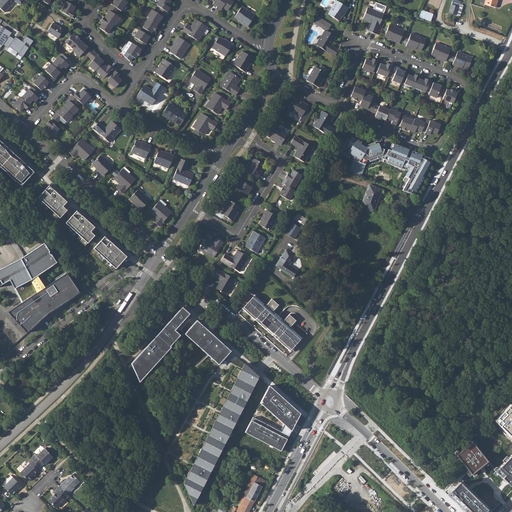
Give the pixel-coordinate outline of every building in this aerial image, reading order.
[(14,1),(21,6),(25,0),(24,0),(0,0),(0,1),(0,8),(5,12),(14,1)] [(114,2),(112,5),(118,9),(121,11),(127,2),(124,0),(113,0),(113,1),(114,2)] [(159,0),(156,5),(161,8),(167,12),(169,8),(167,6),(170,1),(169,0),(159,0)] [(228,10),(233,2),(230,0),(229,0),(221,0),(218,4),(217,7),(221,9),(222,7),(228,10)] [(348,8),(336,0),(328,14),(339,21),(342,16),(344,12),(345,13),(348,8)] [(460,15),(462,6),(459,5),(460,1),(456,0),(452,0),(449,13),(460,15)] [(61,12),(72,18),(75,14),(72,12),(75,7),(67,2),(61,12)] [(120,18),(115,14),(118,9),(112,5),(108,10),(110,11),(108,13),(104,18),(114,24),(115,25),(120,18)] [(363,19),(372,22),(368,31),(376,34),(384,14),(367,7),(363,19)] [(148,18),(157,24),(158,24),(160,19),(162,17),(163,17),(167,12),(161,8),(157,13),(152,10),(147,17),(148,18)] [(243,8),(236,18),(241,22),(245,24),(244,24),(247,27),(255,15),(243,8)] [(431,21),(434,13),(421,9),(419,16),(431,21)] [(99,28),(107,34),(114,24),(104,18),(104,17),(101,21),(103,23),(99,28)] [(331,25),(317,17),(316,20),(324,25),(329,28),(331,25)] [(148,18),(142,27),(151,33),(153,30),(154,31),(157,28),(155,27),(157,24),(148,18)] [(206,26),(196,19),(191,27),(187,24),(182,31),(198,41),(203,33),(201,32),(206,26)] [(314,23),(322,28),(324,25),(316,20),(314,23)] [(53,23),(47,31),(58,38),(64,30),(53,23)] [(404,30),(389,24),(384,36),(390,39),(393,40),(393,41),(399,43),(404,30)] [(331,44),(336,36),(327,31),(329,28),(324,25),(322,28),(321,29),(325,30),(316,45),(334,56),(339,49),(331,44)] [(11,33),(2,27),(0,29),(0,46),(1,47),(3,44),(6,40),(4,38),(6,35),(8,36),(11,33)] [(139,29),(134,37),(140,40),(136,46),(141,49),(142,50),(146,44),(145,43),(146,41),(149,36),(139,29)] [(411,33),(406,46),(412,48),(412,47),(416,49),(421,51),(426,39),(411,33)] [(74,50),(81,42),(78,39),(79,38),(77,35),(75,37),(73,34),(65,42),(74,50)] [(8,36),(6,40),(3,44),(7,47),(8,46),(19,53),(18,54),(21,57),(28,48),(24,45),(25,43),(30,46),(33,41),(25,36),(22,41),(23,41),(22,42),(14,36),(13,39),(8,36)] [(175,44),(172,49),(170,52),(180,59),(190,44),(178,37),(174,43),(175,44)] [(223,40),(219,37),(212,47),(225,56),(233,45),(227,41),(227,42),(223,40)] [(81,42),(74,50),(73,51),(79,57),(83,52),(88,56),(93,51),(88,46),(87,47),(85,45),(81,42)] [(438,59),(445,61),(446,59),(450,61),(451,56),(448,55),(450,49),(434,42),(429,54),(435,56),(438,58),(438,59)] [(126,52),(135,58),(137,55),(138,56),(140,53),(139,52),(141,49),(136,46),(132,43),(126,52)] [(93,60),(88,65),(95,71),(96,70),(102,63),(103,62),(99,58),(97,56),(98,55),(93,51),(88,56),(93,60)] [(253,58),(242,51),(233,64),(245,72),(248,67),(247,66),(250,63),(253,58)] [(458,66),(462,67),(467,69),(468,67),(471,60),(472,57),(457,51),(455,57),(451,56),(450,61),(453,62),(452,64),(458,66)] [(52,64),(59,71),(63,67),(65,68),(69,65),(59,56),(52,64)] [(362,68),(373,72),(377,60),(373,58),(372,61),(366,58),(362,68)] [(175,67),(165,60),(161,64),(159,68),(159,67),(155,72),(167,80),(175,67)] [(107,67),(102,63),(96,70),(104,78),(112,68),(109,65),(107,67)] [(376,72),(387,77),(389,72),(392,65),(387,63),(386,66),(380,63),(376,72)] [(59,71),(52,64),(51,64),(45,70),(50,75),(46,79),(49,82),(51,84),(55,79),(54,78),(57,76),(60,72),(59,71)] [(321,81),(323,78),(326,73),(325,73),(327,69),(320,65),(318,68),(315,66),(306,80),(309,82),(316,86),(318,87),(322,82),(321,81)] [(400,70),(397,68),(398,67),(392,65),(389,72),(395,74),(392,80),(400,83),(405,72),(400,70)] [(115,88),(122,81),(117,76),(119,74),(115,71),(107,80),(115,88)] [(202,75),(195,71),(189,81),(196,86),(194,90),(200,94),(210,78),(203,73),(202,75)] [(226,79),(224,78),(220,85),(235,96),(240,89),(235,86),(240,79),(230,72),(226,79)] [(404,83),(415,88),(418,79),(419,76),(415,74),(414,77),(408,74),(404,83)] [(41,75),(33,83),(41,90),(44,87),(45,88),(47,86),(46,85),(49,82),(46,79),(41,75)] [(415,88),(425,92),(430,80),(425,78),(424,81),(418,79),(415,88)] [(164,87),(157,82),(152,90),(144,85),(137,96),(152,105),(164,87)] [(433,83),(428,94),(436,97),(439,91),(445,94),(447,89),(447,87),(441,85),(441,86),(438,85),(433,83)] [(20,97),(21,98),(28,104),(33,100),(35,102),(38,98),(36,96),(39,93),(31,86),(29,89),(26,92),(24,90),(22,90),(18,95),(20,97)] [(355,87),(351,96),(354,98),(353,99),(357,101),(358,99),(361,101),(364,93),(365,91),(355,87)] [(443,99),(453,103),(454,101),(456,102),(458,98),(456,97),(457,93),(453,92),(454,90),(451,89),(450,90),(447,89),(445,94),(443,99)] [(78,100),(83,105),(90,96),(83,90),(79,94),(77,92),(73,96),(78,100)] [(231,103),(215,93),(210,100),(212,101),(207,108),(217,114),(222,107),(226,110),(231,103)] [(364,93),(361,101),(359,105),(364,107),(367,108),(367,109),(373,112),(375,105),(370,103),(372,97),(364,93)] [(63,107),(73,116),(74,114),(78,109),(73,105),(78,100),(73,96),(72,95),(68,100),(69,101),(67,103),(63,107)] [(13,105),(20,112),(24,107),(26,109),(30,105),(28,104),(21,98),(20,97),(13,105)] [(294,98),(287,109),(301,117),(308,105),(303,102),(302,103),(299,101),(294,98)] [(184,113),(169,103),(162,115),(168,119),(169,118),(174,121),(177,123),(178,121),(181,123),(187,115),(183,113),(184,113)] [(376,113),(375,116),(378,117),(378,119),(381,120),(382,119),(385,120),(386,118),(389,110),(379,106),(379,107),(376,113)] [(62,118),(67,122),(73,116),(63,107),(59,111),(57,113),(56,112),(52,117),(57,122),(62,118)] [(400,113),(390,109),(389,110),(386,118),(392,120),(391,123),(396,125),(400,113)] [(333,117),(322,111),(313,126),(332,137),(336,130),(328,125),(333,117)] [(217,123),(201,113),(196,121),(198,122),(194,128),(195,129),(201,133),(204,135),(209,127),(213,130),(217,123)] [(403,116),(399,126),(403,128),(402,129),(406,130),(406,129),(410,130),(413,121),(403,116)] [(421,132),(425,123),(414,119),(413,121),(410,130),(414,132),(415,130),(421,132)] [(48,126),(44,130),(47,133),(51,137),(59,129),(50,120),(46,124),(48,126)] [(109,142),(121,129),(112,121),(105,128),(99,122),(93,128),(109,142)] [(440,125),(430,121),(425,133),(430,134),(431,132),(436,134),(440,125)] [(272,139),(275,141),(275,142),(280,145),(287,133),(274,125),(267,136),(272,139)] [(313,147),(295,136),(291,143),(298,147),(294,156),(304,162),(313,147)] [(350,139),(348,138),(342,150),(345,151),(343,154),(348,156),(349,154),(354,157),(354,159),(349,172),(360,176),(362,170),(363,170),(366,164),(381,159),(384,151),(381,150),(380,147),(378,143),(376,144),(375,142),(367,144),(353,136),(350,139)] [(81,139),(69,153),(74,158),(78,154),(84,160),(92,151),(87,146),(88,145),(81,139)] [(0,163),(23,184),(35,172),(0,140),(0,163)] [(131,152),(145,158),(151,146),(145,143),(145,144),(141,143),(136,140),(131,152)] [(392,150),(388,149),(387,153),(384,160),(388,161),(387,164),(401,170),(401,169),(403,164),(407,165),(405,168),(409,170),(407,172),(402,181),(406,183),(402,191),(415,196),(430,167),(432,160),(422,156),(422,157),(420,157),(421,157),(412,153),(409,159),(406,157),(409,149),(394,143),(392,150)] [(154,162),(168,168),(174,156),(168,153),(168,154),(164,153),(159,150),(154,162)] [(433,159),(412,151),(412,153),(421,157),(420,157),(422,157),(422,156),(432,160),(433,159)] [(96,169),(99,171),(98,172),(103,176),(112,166),(101,155),(92,165),(96,169)] [(254,158),(246,172),(257,179),(261,173),(260,173),(262,170),(265,165),(254,158)] [(173,179),(189,186),(194,174),(185,171),(189,162),(181,159),(173,179)] [(333,166),(322,162),(318,172),(329,176),(333,166)] [(135,180),(129,173),(127,175),(122,170),(119,173),(115,170),(112,174),(115,177),(114,179),(120,185),(117,188),(122,194),(135,180)] [(288,179),(284,184),(286,185),(293,189),(299,180),(298,179),(301,175),(293,170),(290,175),(288,173),(285,178),(288,179)] [(236,188),(247,194),(251,187),(252,188),(256,182),(249,178),(246,184),(240,180),(236,188)] [(71,205),(49,184),(38,195),(61,216),(71,205)] [(374,212),(383,190),(369,184),(362,201),(364,202),(362,207),(374,212)] [(280,195),(289,200),(295,190),(293,189),(286,185),(284,188),(282,187),(280,191),(282,191),(280,195)] [(149,200),(137,189),(129,199),(133,203),(136,205),(136,206),(140,210),(149,200)] [(237,211),(240,207),(229,200),(221,214),(229,219),(233,221),(236,215),(235,215),(237,211)] [(150,211),(156,217),(153,221),(159,226),(171,211),(164,206),(163,207),(157,202),(150,211)] [(95,225),(77,209),(66,221),(88,241),(95,233),(91,230),(95,225)] [(270,231),(278,217),(266,210),(263,215),(263,216),(261,219),(259,224),(270,231)] [(285,233),(294,239),(301,228),(292,223),(285,233)] [(256,253),(265,238),(253,231),(250,237),(251,238),(247,243),(246,247),(256,253)] [(127,254),(105,234),(94,246),(116,267),(127,254)] [(213,258),(223,242),(216,238),(214,242),(206,238),(203,242),(200,248),(206,252),(206,254),(213,258)] [(33,295),(30,299),(28,301),(10,314),(27,333),(40,320),(36,306),(50,297),(57,307),(80,293),(67,273),(45,287),(37,275),(57,262),(51,254),(50,255),(48,252),(49,251),(44,243),(20,260),(4,270),(33,295)] [(239,272),(248,257),(237,250),(233,258),(225,254),(221,261),(239,272)] [(286,250),(275,265),(293,277),(297,271),(289,265),(295,256),(286,250)] [(8,312),(10,314),(28,301),(30,299),(33,295),(4,270),(20,260),(0,269),(0,281),(1,281),(2,284),(10,280),(21,303),(8,312)] [(226,295),(235,280),(216,269),(212,276),(220,280),(215,288),(226,295)] [(277,339),(290,351),(302,337),(293,329),(291,330),(288,327),(289,326),(291,327),(296,321),(289,315),(284,321),(285,322),(284,323),(280,320),(281,319),(275,313),(274,315),(271,312),(272,310),(273,311),(279,305),(272,299),(266,305),(267,306),(266,308),(263,305),(264,303),(255,295),(254,295),(248,292),(241,303),(245,306),(243,309),(255,320),(257,318),(261,322),(260,324),(272,335),(274,333),(279,338),(277,339)] [(36,306),(40,320),(47,314),(57,307),(50,297),(36,306)] [(175,330),(190,314),(182,307),(131,363),(139,382),(181,336),(175,330)] [(231,351),(197,320),(184,334),(219,365),(231,351)] [(244,363),(183,482),(193,504),(259,377),(244,363)] [(300,414),(269,386),(260,403),(284,425),(281,431),(289,435),(300,414)] [(511,407),(510,405),(494,422),(511,438),(511,407)] [(253,417),(245,433),(281,451),(289,435),(281,431),(253,417)] [(472,444),(455,456),(470,476),(487,464),(472,444)] [(35,454),(31,458),(40,467),(44,464),(45,465),(53,457),(44,448),(37,456),(35,454)] [(511,456),(498,472),(511,484),(511,456)] [(30,463),(20,472),(28,481),(33,477),(32,476),(34,474),(37,471),(37,470),(40,467),(31,458),(28,461),(30,463)] [(79,481),(72,474),(69,478),(67,480),(66,479),(62,484),(59,487),(67,494),(70,491),(71,491),(74,488),(74,486),(79,481)] [(258,494),(265,480),(253,474),(246,488),(258,494)] [(19,489),(22,486),(13,477),(3,487),(4,488),(12,495),(18,488),(19,489)] [(462,480),(448,494),(464,511),(466,509),(469,511),(490,511),(493,510),(462,480)] [(330,487),(334,492),(338,489),(333,484),(330,487)] [(48,500),(56,508),(61,503),(61,501),(64,498),(65,500),(69,496),(67,494),(59,487),(53,492),(55,494),(48,500)] [(237,511),(249,511),(258,494),(246,488),(242,496),(243,496),(239,504),(240,504),(237,508),(234,507),(231,511),(236,511),(237,511)]
